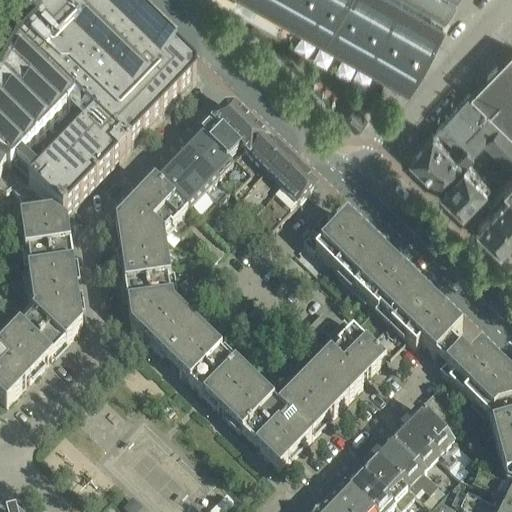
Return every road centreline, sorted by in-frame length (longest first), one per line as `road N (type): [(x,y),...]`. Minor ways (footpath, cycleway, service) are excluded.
road 1 (residential): [(11,460),(105,353),(88,231),(236,77)]
road 2 (residential): [(439,365),(306,503),(285,503),(276,511)]
road 3 (tertiary): [(511,337),(348,186)]
road 4 (residential): [(348,186),(253,287),(300,332)]
road 5 (residential): [(379,150),(511,4)]
road 6 (residential): [(511,277),(379,150)]
road 7 (tertiary): [(348,186),(236,77)]
